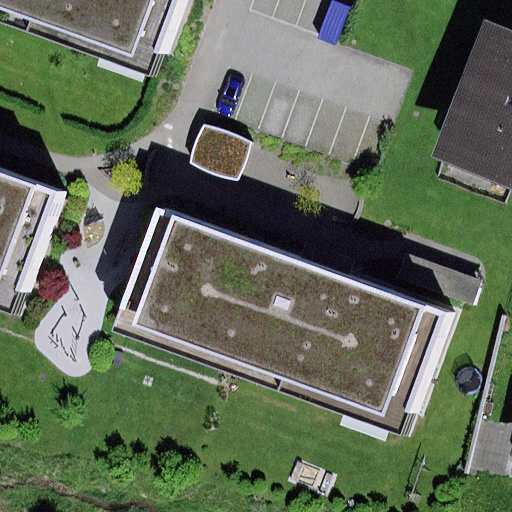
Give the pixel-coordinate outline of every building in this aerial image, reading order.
[(0,0),(0,8),(177,73),(200,0),(0,0)] [(511,46),(478,33),(429,164),(511,195),(511,46)] [(253,144),(205,127),(191,165),(239,182),(253,144)] [(0,166),(0,301),(19,308),(61,188),(0,166)] [(175,208),(131,330),(429,443),(472,318),(175,208)] [(102,220),(84,229),(86,249),(93,246),(98,244),(102,240),(104,235),(105,228),(102,220)] [(480,280),(405,253),(396,278),(471,304),(480,280)]
